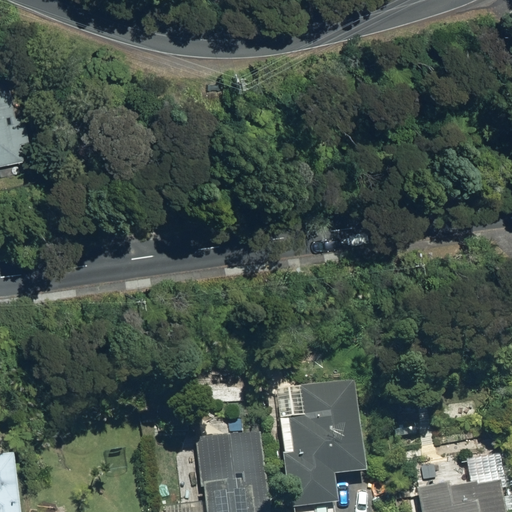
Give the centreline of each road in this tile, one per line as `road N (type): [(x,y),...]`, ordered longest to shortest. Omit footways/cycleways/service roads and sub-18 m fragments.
road 1 (residential): [(0,273),(131,265),(511,215)]
road 2 (residential): [(415,0),(238,37),(148,29),(52,0)]
